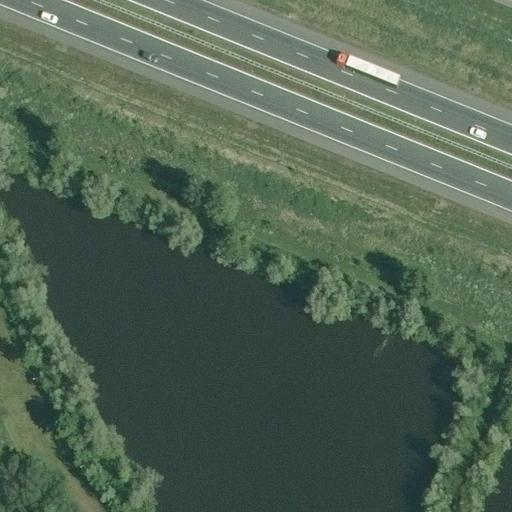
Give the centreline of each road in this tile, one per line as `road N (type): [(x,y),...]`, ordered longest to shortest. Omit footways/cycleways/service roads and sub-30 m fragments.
road 1 (motorway): [(21,0),(511,197)]
road 2 (motorway): [(511,140),(177,0)]
